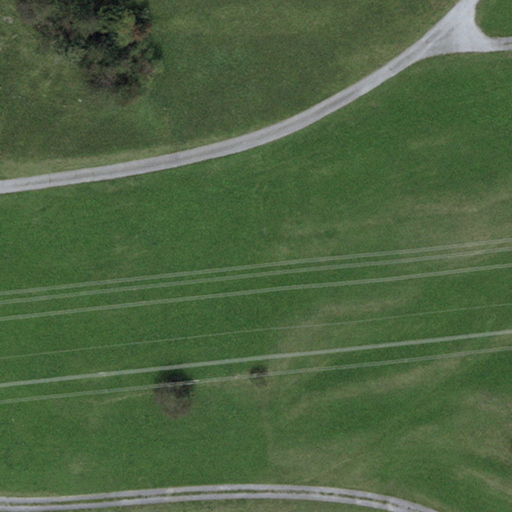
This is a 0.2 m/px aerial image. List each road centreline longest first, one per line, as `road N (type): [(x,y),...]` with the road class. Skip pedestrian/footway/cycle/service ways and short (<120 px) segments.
road 1 (track): [(0,163),(180,138),(244,119),(310,94),(452,0)]
road 2 (track): [(467,511),(391,479),(310,468),(239,465),(0,484)]
